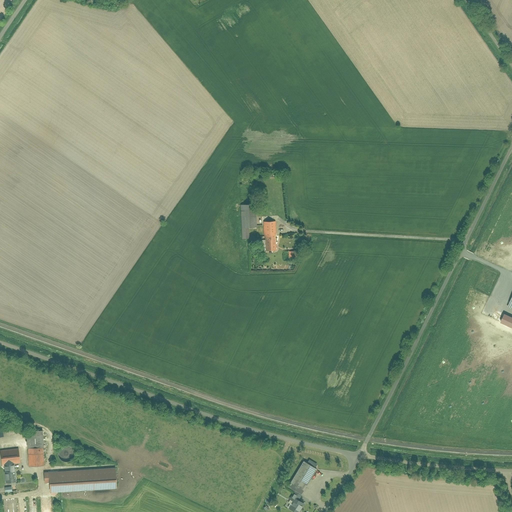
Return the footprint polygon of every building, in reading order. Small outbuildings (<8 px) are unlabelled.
[(253,205),(237,206),(239,239),(247,239),(247,228),(254,227),(253,205)] [(274,252),(274,220),(261,220),(261,233),(264,233),(264,252),(274,252)] [(45,465),(41,431),(27,432),(30,466),(45,465)] [(75,455),(75,454),(75,453),(74,451),(74,449),(73,448),(72,448),(70,447),(69,446),(67,446),(65,447),(64,447),(63,448),(61,449),(61,450),(60,452),(60,453),(60,454),(60,456),(60,457),(61,459),(62,460),(63,461),(65,461),(66,462),(68,462),(69,462),(70,461),(72,460),(73,459),(74,458),(74,457),(75,455)] [(19,451),(3,452),(4,464),(6,464),(8,483),(17,482),(16,464),(20,463),(19,451)] [(288,511),(297,511),(301,505),(294,501),(314,467),(300,459),(283,490),(291,494),(287,501),(291,503),(286,511),(288,511)] [(113,468),(45,472),(45,480),(51,479),(52,491),(114,488),(113,468)]
